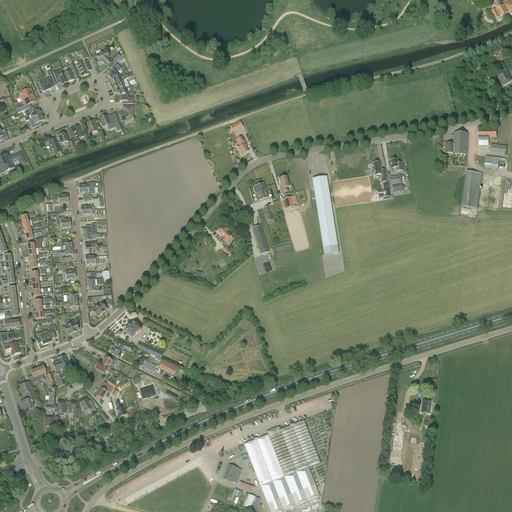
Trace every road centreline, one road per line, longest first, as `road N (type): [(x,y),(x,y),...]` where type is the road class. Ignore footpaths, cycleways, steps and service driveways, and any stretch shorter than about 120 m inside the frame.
road 1 (primary): [(64,494),(246,402),(511,316)]
road 2 (track): [(72,181),(274,105),(511,33)]
road 3 (unclassified): [(93,501),(208,433),(511,329)]
road 4 (unclassified): [(137,295),(254,164),(474,124),(511,109)]
road 5 (residential): [(87,337),(72,181)]
road 6 (residential): [(5,213),(31,359)]
